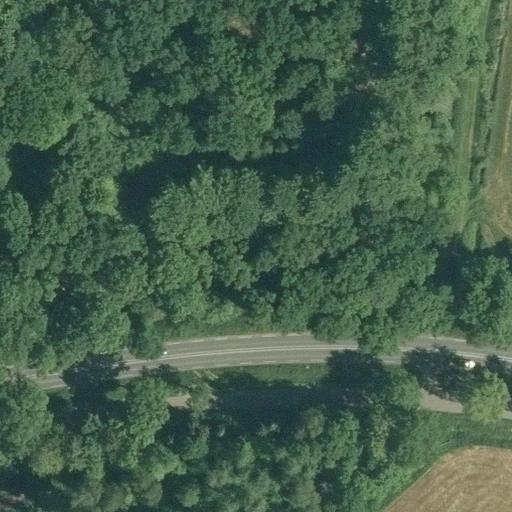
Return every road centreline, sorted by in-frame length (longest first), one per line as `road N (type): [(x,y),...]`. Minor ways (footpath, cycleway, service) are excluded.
road 1 (primary): [(511,362),(235,353),(0,387)]
road 2 (unclassified): [(511,414),(424,403),(231,403),(0,431)]
